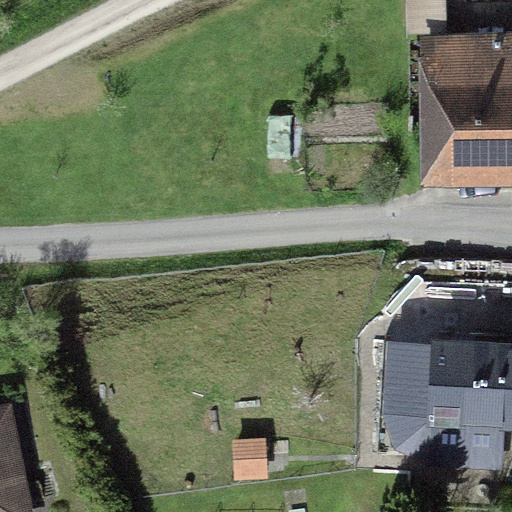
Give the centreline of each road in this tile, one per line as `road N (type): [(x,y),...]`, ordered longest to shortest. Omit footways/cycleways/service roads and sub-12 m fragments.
road 1 (unclassified): [(0,243),(511,231)]
road 2 (unclassified): [(153,0),(0,76)]
